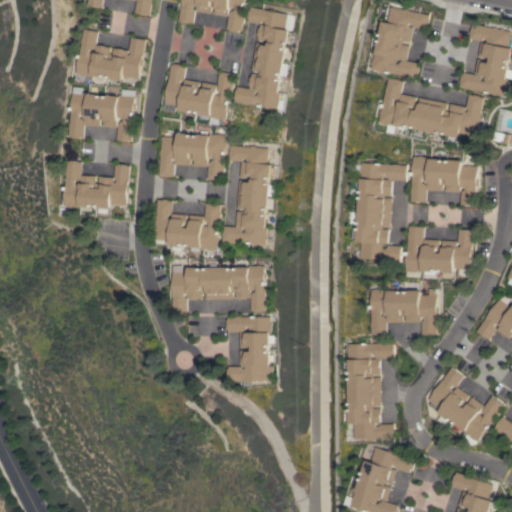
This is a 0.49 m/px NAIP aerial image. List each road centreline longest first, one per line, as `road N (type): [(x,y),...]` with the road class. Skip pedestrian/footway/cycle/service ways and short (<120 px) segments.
road 1 (residential): [(511,476),(424,446),(414,410),(416,392),(503,246),(511,189)]
road 2 (residential): [(167,0),(138,252),(145,286),(176,347)]
road 3 (residential): [(192,369),(260,419),(303,499)]
